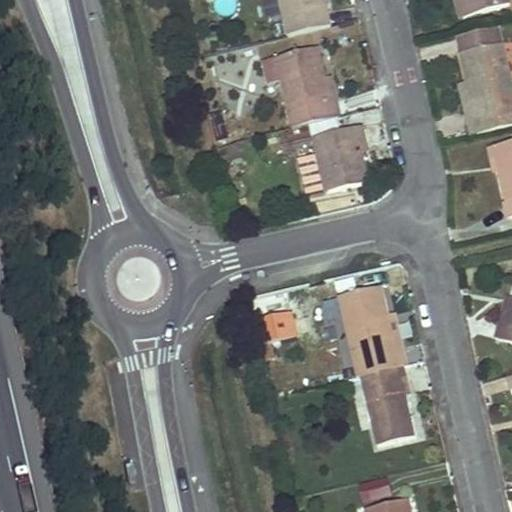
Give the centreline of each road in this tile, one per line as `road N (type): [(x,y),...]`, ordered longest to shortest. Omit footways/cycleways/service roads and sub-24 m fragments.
road 1 (residential): [(425,205),(492,511)]
road 2 (secondary): [(28,0),(82,142),(106,249)]
road 3 (residential): [(182,274),(425,205)]
road 4 (secondary): [(150,237),(116,164),(75,0)]
road 5 (residential): [(383,0),(425,163),(425,205)]
road 6 (secondary): [(191,511),(166,376),(172,306)]
road 7 (secondary): [(116,317),(130,344),(162,511)]
